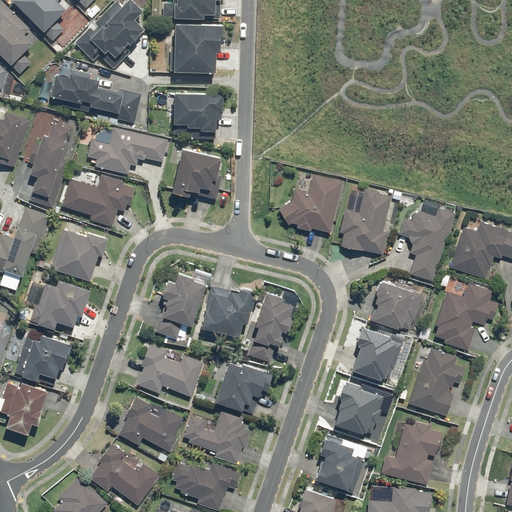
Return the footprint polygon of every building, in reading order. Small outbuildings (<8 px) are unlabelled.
[(0,0),(0,53),(19,73),(31,61),(22,52),(33,42),(24,34),(30,28),(1,0),(0,0)] [(11,0),(10,1),(27,18),(29,16),(44,31),(65,9),(58,1),(58,0),(11,0)] [(90,27),(75,42),(93,60),(99,54),(113,67),(129,51),(124,46),(128,42),(130,44),(140,33),(139,32),(143,28),(134,19),(143,10),(132,0),(126,0),(121,6),(116,1),(96,21),(99,24),(93,30),(90,27)] [(163,2),(163,16),(173,16),(173,17),(203,18),(203,13),(214,14),(214,0),(173,0),(173,3),(163,2)] [(102,11),(95,3),(85,13),(92,20),(102,11)] [(222,24),(175,23),(174,46),(171,46),(170,70),(173,70),(173,71),(215,72),(216,52),(219,52),(219,38),(222,38),(222,24)] [(64,98),(62,104),(135,122),(142,93),(119,88),(118,91),(106,88),(106,89),(97,87),(99,80),(90,77),(91,74),(71,69),(69,77),(55,74),(50,95),(64,98)] [(223,94),(174,93),(173,133),(188,134),(188,137),(215,138),(216,118),(221,118),(221,110),(222,110),(223,94)] [(0,161),(15,166),(30,120),(5,111),(3,118),(0,117),(0,161)] [(71,128),(53,123),(49,136),(42,134),(39,143),(34,141),(28,161),(33,163),(30,173),(37,175),(29,199),(53,206),(73,142),(67,141),(71,128)] [(168,139),(113,127),(113,128),(106,127),(97,133),(96,139),(91,138),(87,156),(97,158),(95,166),(128,173),(130,164),(136,165),(138,158),(144,159),(145,157),(163,161),(168,139)] [(220,158),(182,148),(171,191),(189,195),(190,189),(198,191),(199,186),(205,187),(203,195),(216,198),(219,184),(211,181),(212,178),(215,179),(220,158)] [(71,178),(62,205),(91,215),(90,219),(112,226),(118,208),(124,210),(126,204),(129,205),(135,188),(122,183),(123,180),(102,173),(97,187),(71,178)] [(329,231),(342,180),(312,173),(308,190),(294,187),(291,199),(278,207),(287,223),(291,221),(297,223),(296,226),(310,229),(310,226),(329,231)] [(382,229),(391,195),(378,192),(379,190),(364,187),(358,211),(344,207),(339,231),(343,232),(340,244),(350,247),(350,246),(381,253),(387,230),(382,229)] [(420,208),(423,197),(409,193),(403,213),(410,215),(412,206),(420,208)] [(410,215),(403,213),(397,233),(409,236),(407,241),(412,242),(409,253),(413,254),(407,272),(433,280),(454,209),(440,205),(441,202),(423,197),(420,208),(412,206),(410,215)] [(0,270),(5,273),(6,270),(22,275),(30,251),(35,252),(49,214),(25,206),(18,227),(17,226),(13,237),(1,233),(0,234),(0,270)] [(475,227),(461,223),(448,265),(487,277),(494,256),(500,258),(502,254),(511,256),(511,229),(477,219),(475,227)] [(54,266),(54,268),(90,280),(98,254),(102,255),(107,238),(87,231),(86,235),(63,228),(51,265),(54,266)] [(190,324),(204,282),(192,278),(193,276),(176,270),(173,280),(166,278),(161,295),(166,297),(155,329),(176,336),(181,321),(190,324)] [(35,303),(30,319),(38,322),(37,323),(54,328),(55,326),(72,331),(77,314),(82,315),(90,289),(58,279),(56,286),(45,283),(39,305),(35,303)] [(413,318),(421,292),(409,288),(410,286),(395,281),(394,283),(381,279),(378,281),(374,290),(376,294),(374,300),(375,300),(370,317),(372,318),(371,319),(381,322),(381,321),(396,326),(397,324),(408,328),(412,318),(413,318)] [(430,338),(469,350),(476,328),(472,327),(474,319),(484,322),(488,308),(496,311),(499,300),(487,296),(490,287),(468,280),(464,294),(445,288),(430,338)] [(204,308),(200,325),(238,334),(241,321),(246,322),(249,308),(250,308),(255,290),(238,286),(236,290),(211,284),(210,287),(213,287),(208,309),(204,308)] [(283,295),(265,290),(254,324),(257,325),(253,338),(248,353),(269,360),(275,342),(278,343),(281,333),(279,333),(280,329),(284,330),(290,313),(288,313),(291,302),(281,299),(283,295)] [(0,363),(11,329),(4,327),(5,325),(0,322),(0,363)] [(383,375),(395,340),(389,338),(390,334),(362,325),(362,327),(360,326),(355,341),(358,344),(350,367),(351,367),(351,370),(360,373),(361,371),(364,372),(363,376),(378,381),(380,374),(383,375)] [(430,328),(421,325),(417,336),(426,340),(430,328)] [(39,340),(27,336),(15,371),(21,374),(21,375),(37,380),(37,379),(53,384),(59,367),(61,368),(66,353),(68,354),(71,344),(41,334),(39,340)] [(144,365),(136,382),(159,391),(162,383),(190,395),(204,361),(183,352),(179,362),(164,356),(166,350),(149,343),(140,364),(144,365)] [(452,385),(454,380),(460,382),(465,365),(455,361),(457,355),(429,346),(425,358),(422,357),(407,402),(446,415),(454,393),(448,391),(450,384),(452,385)] [(227,360),(214,399),(240,408),(243,400),(247,401),(251,392),(257,394),(260,386),(265,387),(271,371),(241,361),(240,364),(227,360)] [(378,407),(383,395),(360,387),(360,385),(345,380),(344,381),(342,380),(337,394),(340,398),(337,406),(338,406),(333,421),(334,422),(333,424),(343,428),(344,425),(346,426),(345,430),(360,435),(362,429),(371,432),(374,422),(376,422),(381,408),(378,407)] [(38,419),(47,390),(21,382),(19,386),(7,382),(2,397),(0,396),(0,409),(0,410),(1,409),(8,411),(7,414),(9,415),(5,427),(28,434),(31,423),(37,425),(39,419),(38,419)] [(127,416),(118,432),(138,443),(142,436),(170,451),(177,437),(173,435),(183,417),(164,407),(159,417),(147,410),(151,403),(135,395),(125,415),(127,416)] [(189,436),(188,440),(216,450),(214,455),(236,462),(242,445),(243,445),(249,429),(243,428),(245,423),(241,421),(243,415),(221,408),(213,430),(203,427),(206,419),(190,414),(183,435),(189,436)] [(385,454),(381,471),(429,483),(435,460),(427,458),(428,452),(435,453),(438,441),(441,442),(444,431),(430,427),(431,424),(414,420),(413,423),(404,421),(395,457),(385,454)] [(345,487),(356,455),(350,452),(352,445),(341,441),(342,438),(327,433),(326,437),(324,436),(318,451),(323,452),(314,478),(324,482),(324,480),(345,487)] [(138,503),(159,474),(143,462),(137,470),(120,457),(124,451),(111,441),(98,459),(101,461),(89,476),(107,489),(111,484),(138,503)] [(181,488),(180,491),(198,497),(196,502),(219,509),(224,491),(225,491),(227,485),(234,487),(239,470),(211,461),(209,468),(189,462),(188,464),(177,461),(171,478),(177,479),(175,486),(181,488)] [(98,511),(97,511),(104,504),(106,506),(108,504),(106,503),(107,502),(87,481),(84,483),(77,476),(57,495),(61,499),(48,511),(98,511)] [(430,501),(431,490),(415,489),(415,486),(371,483),(370,497),(368,497),(367,511),(427,511),(428,501),(430,501)] [(335,511),(330,510),(334,497),(303,486),(298,503),(299,504),(296,511),(335,511)]
